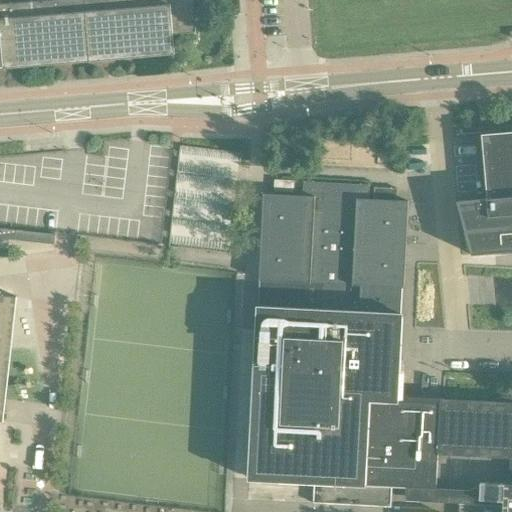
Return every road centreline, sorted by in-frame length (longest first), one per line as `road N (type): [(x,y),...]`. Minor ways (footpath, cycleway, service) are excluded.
road 1 (tertiary): [(0,114),(303,90)]
road 2 (tertiary): [(303,90),(511,71)]
